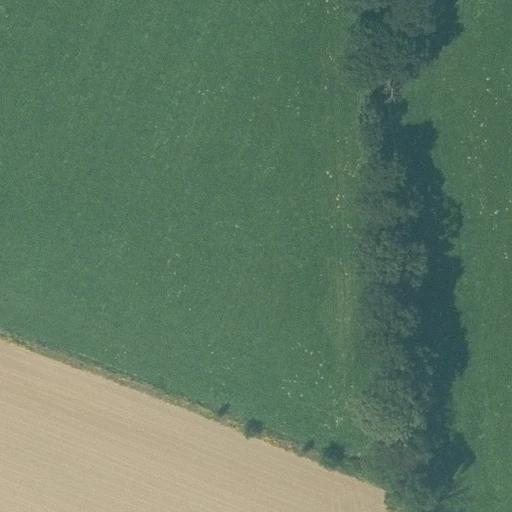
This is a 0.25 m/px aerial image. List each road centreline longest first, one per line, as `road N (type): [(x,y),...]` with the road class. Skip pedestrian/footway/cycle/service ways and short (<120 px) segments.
road 1 (track): [(431,511),(387,0)]
road 2 (track): [(431,509),(0,339)]
